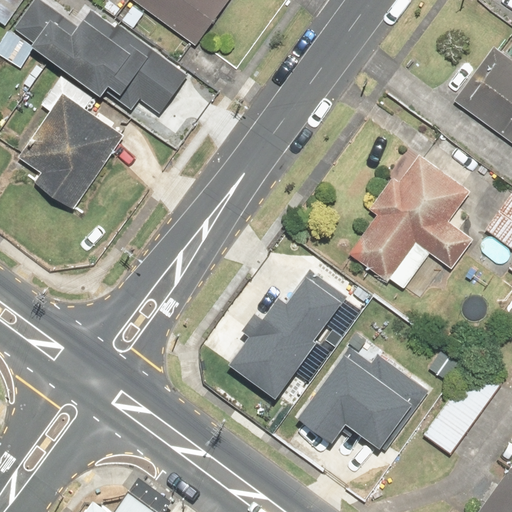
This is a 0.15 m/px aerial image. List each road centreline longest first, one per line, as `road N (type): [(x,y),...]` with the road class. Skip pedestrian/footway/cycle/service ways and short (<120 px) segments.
road 1 (residential): [(376,0),(211,225)]
road 2 (residential): [(211,225),(196,278),(126,383)]
road 3 (residential): [(85,351),(160,259),(211,225)]
road 4 (residential): [(107,410),(33,511)]
